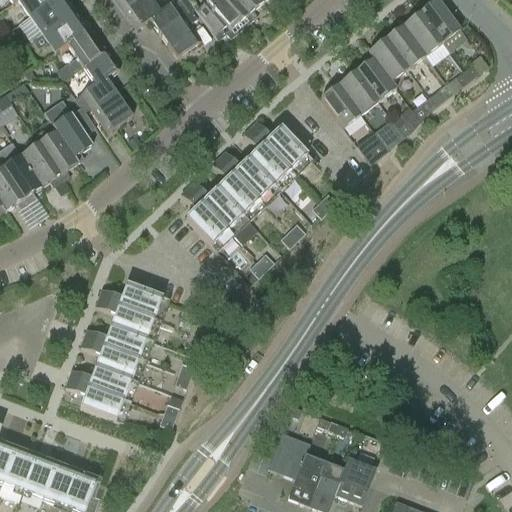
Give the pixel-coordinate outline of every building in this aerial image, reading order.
[(21,0),(12,6),(12,7),(17,3),(29,21),(59,0),(21,0)] [(59,0),(29,21),(42,38),(73,16),(67,7),(72,4),(69,0),(59,0)] [(122,16),(123,17),(146,0),(111,0),(112,1),(112,0),(123,16),(122,16)] [(159,16),(148,0),(146,0),(123,17),(124,16),(136,33),(149,24),(159,38),(183,21),(182,20),(194,12),(185,0),(179,0),(172,5),(173,6),(159,16)] [(251,25),(228,0),(211,0),(205,6),(205,7),(196,15),(210,35),(217,45),(225,37),(230,43),(251,25)] [(228,0),(251,25),(257,20),(252,15),(263,6),(257,0),(228,0)] [(419,18),(441,48),(459,34),(437,4),(419,18)] [(47,47),(54,56),(91,30),(85,22),(80,25),(73,16),(42,38),(33,44),(39,52),(47,47)] [(402,31),(424,61),(441,48),(419,18),(402,31)] [(183,21),(159,38),(176,62),(200,45),(183,21)] [(74,78),(83,72),(107,55),(96,39),(97,39),(91,30),(54,56),(54,57),(66,48),(76,62),(66,68),(74,78)] [(385,44),(407,74),(424,61),(402,31),(385,44)] [(372,64),(390,86),(407,74),(385,44),(367,57),(372,64)] [(80,98),(90,112),(115,96),(105,82),(119,73),(107,55),(83,72),(94,88),(80,98)] [(355,76),(377,106),(395,93),(390,86),(372,64),(355,76)] [(462,76),(469,85),(477,79),(470,69),(462,76)] [(338,89),(360,119),(377,106),(355,76),(338,89)] [(461,91),(469,85),(462,76),(454,82),(461,91)] [(360,119),(338,89),(320,103),(342,133),(360,119)] [(115,96),(90,112),(108,137),(132,120),(115,96)] [(436,96),(428,102),(435,111),(443,105),(436,96)] [(435,111),(428,102),(420,108),(426,117),(435,111)] [(52,130),(77,168),(77,167),(83,163),(80,158),(91,150),(85,139),(95,132),(81,111),(70,118),(61,105),(52,111),(61,124),(52,130)] [(249,133),(295,181),(311,165),(280,132),(270,141),(256,126),(249,133)] [(405,126),(396,132),(404,141),(412,135),(405,126)] [(33,142),(62,185),(69,181),(65,176),(77,168),(52,130),(51,131),(55,137),(46,142),(42,136),(33,142)] [(295,181),(249,133),(243,139),(257,154),(248,163),(279,196),(295,181)] [(369,169),(387,155),(379,144),(373,137),(355,150),(369,169)] [(19,160),(41,192),(52,184),(56,190),(62,185),(33,142),(24,148),(29,154),(19,160)] [(279,196),(248,163),(239,171),(225,156),(218,163),(264,211),(279,196)] [(0,163),(0,170),(27,209),(33,205),(30,200),(41,192),(19,160),(10,167),(6,160),(0,163)] [(264,211),(218,163),(211,169),(226,184),(217,192),(248,225),(264,211)] [(27,209),(0,170),(0,208),(5,216),(16,208),(20,214),(27,209)] [(256,234),(248,225),(217,192),(208,201),(193,186),(187,192),(232,240),(241,249),(256,234)] [(232,240),(187,192),(180,199),(194,214),(185,223),(216,256),(232,240)] [(329,214),(335,208),(327,199),(320,205),(329,214)] [(311,214),(320,223),(326,217),(317,208),(311,214)] [(304,238),(304,237),(295,229),(289,235),(298,244),(304,238)] [(288,253),(295,247),(286,238),(280,244),(288,253)] [(266,274),(273,267),(264,259),(258,265),(266,274)] [(255,267),(248,273),(257,283),(264,276),(255,267)] [(98,303),(160,326),(168,305),(125,289),(121,301),(101,294),(98,303)] [(110,330),(153,346),(160,326),(98,303),(95,311),(114,319),(110,330)] [(208,332),(197,328),(193,336),(205,341),(208,332)] [(83,343),(145,366),(153,346),(110,330),(105,342),(86,335),(83,343)] [(201,353),(204,344),(192,340),(189,348),(201,353)] [(95,371),(137,387),(145,366),(83,343),(80,352),(99,359),(95,371)] [(190,381),(193,373),(181,368),(178,377),(190,381)] [(68,384),(130,407),(137,387),(95,371),(90,382),(71,375),(68,384)] [(185,393),(189,385),(177,380),(174,389),(185,393)] [(130,407),(68,384),(64,392),(84,399),(79,412),(122,428),(130,407)] [(175,421),(178,413),(166,409),(163,417),(175,421)] [(288,419),(297,423),(300,414),(291,410),(288,419)] [(170,434),(173,425),(162,421),(158,429),(170,434)] [(334,437),(337,428),(330,425),(326,434),(334,437)] [(337,428),(334,437),(344,441),(347,432),(337,428)] [(303,459),(304,460),(308,448),(280,437),(267,473),(293,483),(294,484),(303,459)] [(0,487),(2,488),(16,452),(0,446),(0,487)] [(22,496),(36,460),(16,452),(2,488),(22,496)] [(286,502),(306,510),(323,467),(304,460),(303,459),(294,484),(293,483),(286,502)] [(43,504),(56,468),(36,460),(22,496),(43,504)] [(332,499),(333,499),(360,509),(374,473),(345,463),(341,474),(342,474),(332,499)] [(311,511),(328,511),(333,499),(332,499),(342,474),(341,474),(323,467),(306,510),(311,511)] [(63,511),(76,476),(56,468),(43,504),(63,511)] [(76,476),(63,511),(64,511),(94,511),(98,503),(90,500),(97,483),(76,476)]
